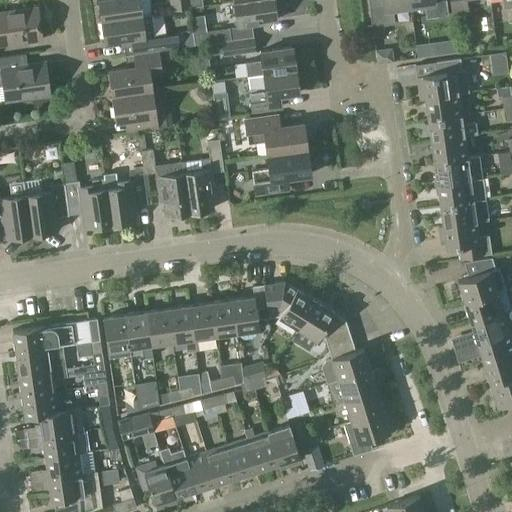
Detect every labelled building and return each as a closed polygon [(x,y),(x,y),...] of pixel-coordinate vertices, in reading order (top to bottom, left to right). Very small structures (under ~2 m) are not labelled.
[(98,0),(102,20),(141,15),(139,0),(98,0)] [(169,0),(171,10),(189,7),(188,0),(169,0)] [(241,0),(233,1),(237,27),(262,24),(262,22),(276,20),(273,0),(241,0)] [(368,0),(372,27),(395,24),(393,9),(408,7),(407,0),(368,0)] [(407,0),(408,7),(424,4),(426,19),(448,15),(445,0),(407,0)] [(465,0),(449,0),(452,14),(468,12),(465,0)] [(511,0),(502,0),(503,8),(511,6),(511,0)] [(37,7),(0,12),(0,44),(42,39),(37,7)] [(141,15),(102,20),(104,40),(121,38),(122,43),(145,40),(145,39),(149,39),(155,38),(151,13),(141,15)] [(205,31),(207,43),(221,41),(231,40),(229,27),(205,31)] [(155,38),(149,39),(151,51),(158,50),(179,47),(177,35),(155,38)] [(231,40),(221,41),(223,56),(256,51),(254,36),(253,36),(231,40)] [(429,42),(415,44),(417,58),(431,56),(429,42)] [(248,76),(295,70),(292,46),(260,51),(261,60),(250,61),(252,76),(248,76)] [(135,66),(109,70),(112,96),(152,90),(150,77),(161,75),(158,50),(151,51),(133,54),(135,66)] [(26,53),(0,56),(0,84),(3,84),(5,100),(49,94),(45,62),(27,64),(26,53)] [(420,99),(425,98),(425,97),(458,93),(468,91),(465,69),(462,70),(460,58),(435,61),(437,75),(422,77),(423,84),(418,86),(420,99)] [(295,70),(248,76),(250,89),(249,89),(252,111),(276,108),(274,96),(299,93),(295,70)] [(501,96),(503,108),(511,106),(511,101),(510,85),(496,87),(497,97),(501,96)] [(152,90),(112,96),(116,121),(140,117),(142,129),(167,126),(165,113),(156,115),(152,90)] [(226,92),(213,94),(216,118),(229,116),(226,92)] [(425,97),(425,98),(428,119),(461,114),(458,93),(425,97)] [(505,121),(511,119),(511,106),(503,108),(505,121)] [(267,154),(307,149),(303,123),(281,126),(278,113),(244,118),(245,132),(246,132),(248,143),(265,140),(267,154)] [(431,140),(464,135),(479,133),(477,122),(462,124),(461,114),(428,119),(431,140)] [(434,161),(467,156),(464,135),(431,140),(434,161)] [(209,158),(184,161),(185,172),(191,211),(213,208),(211,194),(215,193),(212,172),(224,170),(219,138),(207,140),(209,158)] [(140,149),(143,171),(144,173),(155,172),(160,201),(164,201),(166,215),(191,211),(185,172),(184,161),(155,165),(153,148),(140,149)] [(269,167),(252,170),(253,181),(252,181),(254,195),(290,190),(288,177),(310,174),(307,149),(267,154),(269,167)] [(467,156),(434,161),(437,183),(484,177),(481,154),(467,156)] [(115,172),(103,174),(104,178),(110,223),(136,219),(134,205),(148,203),(144,173),(143,171),(129,173),(129,180),(116,182),(115,172)] [(440,204),(486,197),(484,177),(437,183),(440,204)] [(85,226),(110,223),(104,178),(91,180),(92,185),(80,187),(79,180),(64,182),(69,214),(83,212),(85,226)] [(51,191),(25,194),(31,234),(57,230),(55,216),(69,215),(69,214),(64,182),(50,184),(51,191)] [(0,224),(3,224),(5,237),(31,234),(25,194),(0,197),(0,224)] [(486,197),(440,204),(443,224),(443,225),(476,221),(489,219),(486,197)] [(478,237),(476,221),(443,225),(443,224),(437,225),(439,239),(445,238),(446,247),(461,245),(463,258),(491,254),(488,236),(478,237)] [(469,277),(457,280),(464,302),(496,292),(505,289),(499,267),(495,269),(491,257),(464,261),(469,277)] [(298,328),(316,300),(296,287),(296,288),(284,281),(263,284),(267,308),(268,317),(279,316),(278,316),(298,328)] [(256,310),(267,308),(263,284),(252,285),(254,295),(231,299),(235,332),(240,331),(241,335),(242,337),(243,338),(244,338),(245,339),(247,339),(254,338),(255,337),(256,336),(257,335),(258,333),(258,332),(258,329),(259,329),(256,310)] [(496,292),(464,302),(471,323),(503,313),(511,310),(505,289),(496,292)] [(215,335),(235,332),(231,299),(210,302),(215,335)] [(327,346),(352,338),(346,320),(346,319),(334,312),(334,311),(316,300),(298,328),(316,340),(320,333),(324,336),(327,346)] [(202,337),(215,335),(210,302),(188,305),(195,351),(204,350),(202,337)] [(168,308),(173,341),(185,339),(187,352),(195,351),(188,305),(168,308)] [(145,311),(150,344),(173,341),(168,308),(145,311)] [(124,314),(129,347),(141,345),(143,359),(152,358),(150,344),(145,311),(124,314)] [(503,313),(471,323),(477,342),(509,332),(503,313)] [(103,317),(109,358),(130,355),(129,347),(124,314),(103,317)] [(88,329),(91,343),(100,341),(97,319),(87,320),(88,329)] [(12,330),(16,353),(49,348),(63,347),(63,345),(75,343),(72,321),(46,325),(12,330)] [(447,335),(451,361),(468,359),(464,332),(447,335)] [(511,341),(509,332),(477,342),(484,363),(511,354),(511,341)] [(326,361),(322,367),(326,379),(369,365),(363,348),(356,350),(352,338),(327,346),(331,357),(331,358),(332,359),(326,361)] [(92,353),(94,364),(103,363),(100,341),(91,343),(87,343),(88,354),(92,353)] [(16,353),(19,375),(66,368),(64,357),(63,347),(49,348),(16,353)] [(511,354),(484,363),(490,384),(511,376),(511,354)] [(94,371),(96,385),(106,384),(103,363),(94,364),(95,371),(94,371)] [(369,365),(326,379),(333,402),(344,398),(376,388),(369,365)] [(66,368),(19,375),(22,396),(55,391),(53,378),(67,376),(67,377),(83,375),(82,366),(66,368)] [(221,377),(222,386),(236,383),(233,374),(221,377)] [(265,376),(252,379),(255,388),(267,385),(265,376)] [(511,376),(490,384),(497,405),(511,400),(511,376)] [(209,380),(211,389),(222,386),(221,377),(209,380)] [(155,379),(134,382),(137,399),(138,409),(159,403),(155,379)] [(252,379),(240,382),(243,392),(255,388),(252,379)] [(106,384),(96,385),(98,396),(98,397),(100,405),(108,404),(108,395),(106,384)] [(180,388),(181,398),(194,394),(191,385),(180,388)] [(181,398),(180,388),(167,391),(169,401),(181,398)] [(256,393),(255,388),(243,392),(244,396),(256,393)] [(351,420),(383,410),(376,388),(344,398),(351,420)] [(25,415),(72,409),(71,400),(63,401),(56,402),(55,391),(22,396),(25,415)] [(224,392),(212,396),(215,405),(228,401),(225,392),(224,392)] [(289,395),(280,397),(284,409),(293,406),(289,395)] [(200,399),(202,408),(215,405),(212,397),(212,396),(200,399)] [(122,403),(125,413),(138,409),(137,399),(122,403)] [(170,407),(173,416),(185,413),(182,404),(170,407)] [(160,419),(173,416),(170,407),(158,410),(160,419)] [(24,439),(84,430),(81,409),(72,410),(72,409),(25,415),(25,417),(39,415),(41,425),(22,428),(24,439)] [(392,421),(390,422),(386,409),(383,410),(351,420),(343,422),(353,455),(372,449),(369,438),(395,430),(392,421)] [(145,444),(157,441),(149,413),(118,421),(122,439),(142,434),(145,444)] [(305,421),(295,424),(299,436),(308,433),(305,421)] [(289,424),(269,430),(279,462),(281,466),(288,464),(288,466),(301,462),(299,456),(289,424)] [(45,457),(87,451),(84,430),(24,439),(26,447),(43,445),(45,457)] [(247,437),(257,469),(279,462),(269,430),(247,437)] [(308,433),(299,436),(303,448),(312,445),(309,434),(308,433)] [(237,476),(257,469),(247,437),(227,444),(237,476)] [(217,482),(237,476),(227,444),(207,450),(217,482)] [(161,451),(165,464),(175,496),(196,489),(186,457),(184,449),(172,453),(170,448),(161,451)] [(196,489),(217,482),(207,450),(186,457),(196,489)] [(29,471),(30,481),(48,478),(81,473),(92,472),(89,451),(87,451),(45,457),(47,468),(29,471)] [(177,502),(175,496),(165,464),(157,466),(155,461),(136,467),(143,490),(149,488),(154,503),(154,502),(156,508),(177,502)] [(48,478),(30,481),(32,490),(49,488),(51,501),(75,497),(77,507),(67,508),(67,511),(85,511),(102,507),(97,471),(92,472),(81,473),(48,478)] [(119,491),(122,500),(133,497),(133,496),(131,488),(119,491)] [(378,511),(423,511),(418,495),(388,504),(377,507),(378,511)] [(122,500),(112,503),(114,511),(122,511),(136,507),(133,497),(122,500)]
